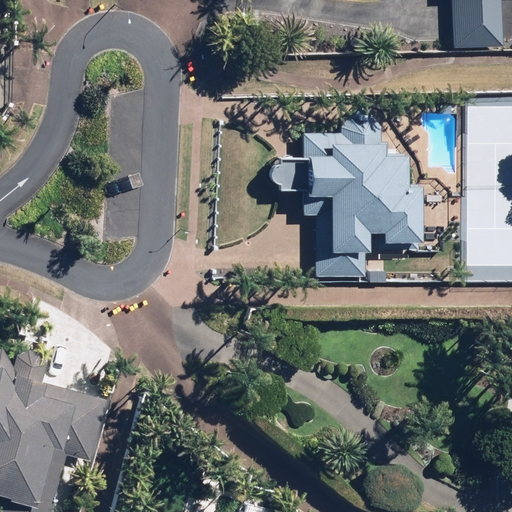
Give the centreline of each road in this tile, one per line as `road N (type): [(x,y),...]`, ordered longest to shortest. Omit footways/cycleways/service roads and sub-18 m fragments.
road 1 (residential): [(0,244),(113,284),(137,273),(152,252),(159,77),(143,40),(106,31),(74,49),(58,128),(14,190)]
road 2 (unknown): [(36,168),(21,0)]
